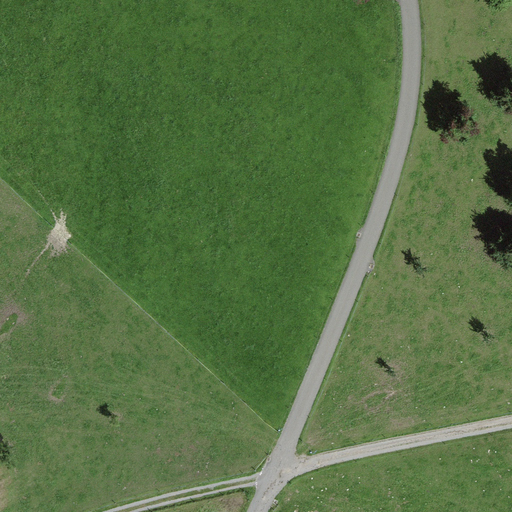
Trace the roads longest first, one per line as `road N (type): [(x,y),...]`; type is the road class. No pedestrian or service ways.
road 1 (unclassified): [(256,511),(395,175),(414,54),(411,0)]
road 2 (track): [(511,423),(275,476)]
road 3 (track): [(125,511),(275,476)]
